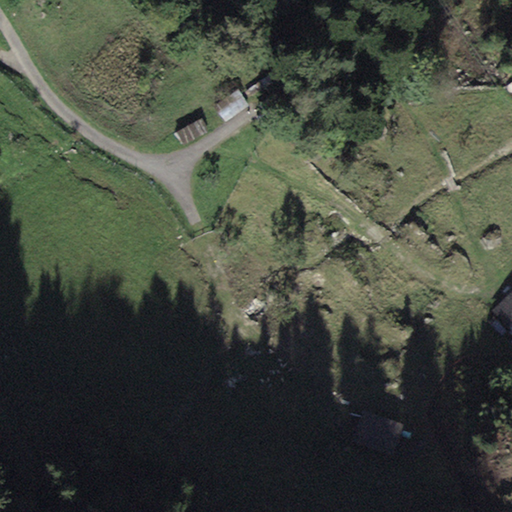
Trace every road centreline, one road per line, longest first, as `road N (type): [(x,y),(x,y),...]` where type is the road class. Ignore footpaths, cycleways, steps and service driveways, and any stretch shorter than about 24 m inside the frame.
road 1 (track): [(428,135),(491,293),(404,260),(323,196),(206,143)]
road 2 (track): [(0,18),(37,82),(88,135),(160,171),(253,113)]
road 3 (track): [(169,169),(241,327),(346,415)]
road 4 (track): [(0,85),(75,156),(128,190)]
